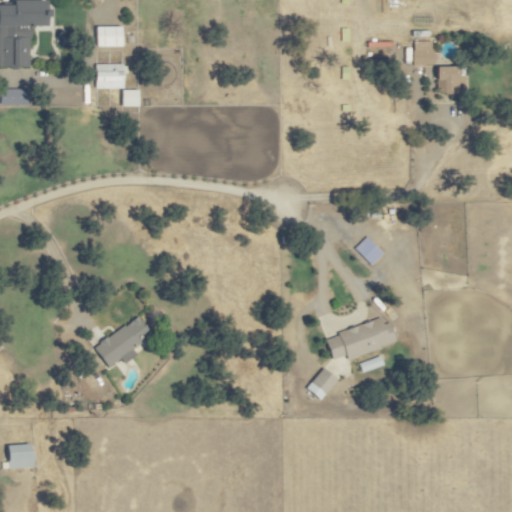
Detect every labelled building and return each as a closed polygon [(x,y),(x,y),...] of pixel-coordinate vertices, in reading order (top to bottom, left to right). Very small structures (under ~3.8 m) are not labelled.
[(45,25),(45,0),(10,0),(11,5),(0,4),(0,66),(28,66),(28,25),(45,25)] [(120,26),(94,27),(94,47),(120,46),(120,26)] [(410,41),(411,65),(432,65),(432,41),(410,41)] [(93,89),(123,89),(123,64),(93,64),(93,89)] [(435,66),(435,93),(457,93),(457,66),(435,66)] [(27,89),(0,89),(0,105),(28,105),(27,89)] [(119,107),(137,106),(136,89),(119,90),(119,107)] [(352,249),(369,266),(381,254),(365,236),(352,249)] [(124,363),(135,355),(131,349),(149,335),(135,316),(92,349),(106,368),(120,358),(124,363)] [(345,360),(395,343),(388,322),(381,324),(379,319),(323,337),(330,360),(344,356),(345,360)] [(357,363),(359,373),(382,367),(379,357),(357,363)] [(318,400),(336,380),(322,368),(304,388),(318,400)] [(5,445),(6,469),(31,468),(30,444),(5,445)]
